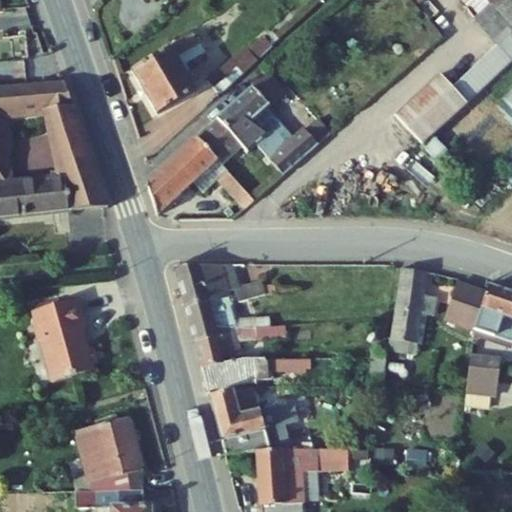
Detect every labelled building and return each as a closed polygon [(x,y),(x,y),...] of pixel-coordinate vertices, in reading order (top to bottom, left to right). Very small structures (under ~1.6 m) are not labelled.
[(511,0),(486,0),(492,7),(511,30),(511,31),(453,88),(440,74),(395,116),(423,146),(511,61),(511,0)] [(462,0),(479,19),(492,7),(486,0),(462,0)] [(132,72),(158,116),(197,93),(182,67),(177,59),(201,45),(192,31),(182,37),(184,41),(132,72)] [(220,95),(279,40),(272,33),(266,39),(263,36),(248,50),(246,48),(208,82),(220,95)] [(0,37),(0,60),(29,58),(27,35),(0,37)] [(182,67),(206,53),(201,45),(177,59),(182,67)] [(284,127),(267,108),(270,106),(271,107),(286,94),(269,74),(217,120),(242,148),(247,153),(256,145),(283,176),(334,131),(320,115),(326,109),(317,99),(294,121),(303,131),(287,145),(279,137),(284,127)] [(0,219),(108,207),(65,82),(0,87),(0,219)] [(511,92),(497,108),(511,123),(511,92)] [(217,120),(197,139),(217,161),(222,166),(242,148),(217,120)] [(287,145),(303,131),(294,121),(286,129),(284,127),(279,137),(287,145)] [(157,216),(193,183),(217,161),(197,139),(147,185),(157,216)] [(255,201),(222,166),(217,161),(193,183),(204,194),(218,181),(245,210),(255,201)] [(234,265),(175,269),(185,307),(206,302),(207,304),(230,298),(232,305),(266,296),(264,286),(263,281),(241,288),(234,265)] [(402,269),(391,341),(422,346),(427,317),(435,318),(437,298),(424,296),(428,273),(402,269)] [(487,293),(458,283),(444,321),(511,343),(511,294),(489,287),(487,293)] [(277,285),(264,286),(266,296),(278,295),(277,285)] [(230,298),(207,304),(206,302),(185,307),(194,341),(235,330),(238,329),(236,320),(232,305),(230,298)] [(85,330),(77,299),(52,306),(51,302),(34,307),(38,322),(34,323),(39,342),(43,341),(54,382),(91,372),(89,367),(97,365),(92,349),(85,351),(80,331),(85,330)] [(236,320),(238,329),(271,328),(271,317),(236,320)] [(271,328),(238,329),(235,330),(239,343),(297,338),(297,326),(271,328)] [(239,343),(235,330),(194,341),(201,369),(243,360),(239,343)] [(391,341),(388,360),(411,364),(413,356),(420,357),(422,346),(391,341)] [(466,396),(491,399),(495,399),(497,381),(484,380),(486,359),(471,357),(466,396)] [(342,359),(312,360),(312,372),(342,372),(342,359)] [(372,359),(368,389),(383,389),(387,360),(372,359)] [(486,359),(484,380),(497,381),(499,360),(486,359)] [(208,391),(270,381),(269,374),(295,374),(312,374),(312,372),(312,360),(243,360),(201,369),(208,391)] [(270,381),(270,382),(295,381),(295,374),(269,374),(270,381)] [(341,440),(277,441),(264,387),(253,389),(269,451),(320,451),(342,450),(341,440)] [(269,451),(253,389),(209,397),(226,456),(258,454),(269,451)] [(465,408),(490,411),(491,399),(466,396),(465,408)] [(76,432),(92,492),(144,491),(141,470),(143,470),(129,417),(76,432)] [(373,449),(370,474),(379,474),(383,452),(373,449)] [(320,473),(349,472),(349,450),(342,450),(320,451),(320,473)] [(293,511),(293,505),(305,504),(304,473),(320,473),(320,451),(269,451),(258,454),(261,511),(293,511)] [(76,510),(97,509),(97,511),(151,511),(152,507),(144,507),(144,491),(92,492),(76,493),(76,510)]
